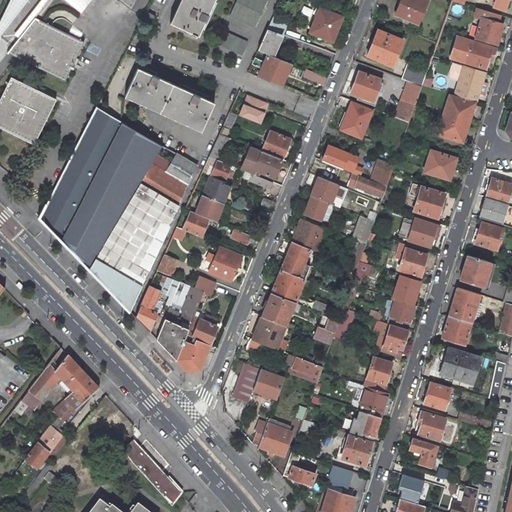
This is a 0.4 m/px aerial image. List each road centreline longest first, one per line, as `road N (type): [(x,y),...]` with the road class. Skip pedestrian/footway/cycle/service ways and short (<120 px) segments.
road 1 (residential): [(370,0),(208,388),(188,412)]
road 2 (residential): [(484,148),(368,511)]
road 3 (secondary): [(188,412),(0,214)]
road 4 (secondary): [(0,243),(174,427)]
road 5 (secondary): [(273,511),(188,412)]
